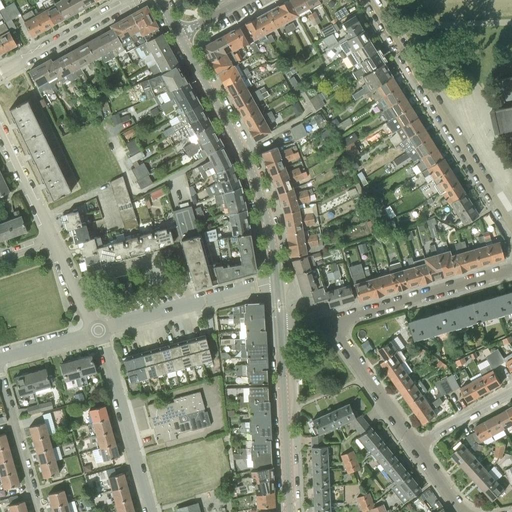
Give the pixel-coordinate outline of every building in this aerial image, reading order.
[(45,10),(53,25),(58,22),(59,23),(62,21),(62,20),(63,19),(55,3),(53,0),(46,0),(41,3),(45,10)] [(59,0),(55,3),(63,19),(74,13),(67,0),(59,0)] [(67,0),(74,13),(85,7),(80,0),(67,0)] [(282,3),(277,5),(286,22),(298,15),(289,0),(288,0),(282,4),(282,3)] [(303,0),(289,0),(298,15),(298,16),(309,11),(303,0)] [(320,4),(318,0),(303,0),(309,11),(320,4)] [(5,7),(12,19),(20,14),(14,3),(5,7)] [(286,22),(277,5),(273,8),(273,9),(260,16),(260,15),(255,17),(264,33),(286,22)] [(342,6),(333,12),(339,20),(347,15),(342,6)] [(0,11),(6,21),(0,24),(0,41),(6,51),(17,45),(9,32),(17,28),(12,19),(5,7),(0,10),(0,11)] [(146,42),(161,34),(148,11),(142,9),(132,15),(140,30),(146,42)] [(43,30),(34,14),(32,10),(21,16),(32,36),(37,33),(38,34),(42,32),(41,31),(43,30)] [(45,10),(35,16),(43,30),(45,29),(45,30),(49,28),(48,27),(53,25),(45,10)] [(132,15),(121,21),(132,40),(134,42),(138,40),(137,38),(134,33),(140,30),(132,15)] [(326,52),(338,44),(363,29),(355,16),(342,24),(346,32),(345,33),(346,34),(343,36),(344,37),(337,42),(332,33),(322,39),(327,47),(324,49),(326,52)] [(251,20),(245,24),(255,43),(256,45),(264,41),(268,39),(266,37),(264,33),(255,17),(251,20)] [(121,21),(111,26),(113,29),(119,41),(122,46),(128,42),(132,40),(121,21)] [(336,32),(341,29),(337,22),(333,25),(332,25),(336,32)] [(255,43),(245,24),(240,27),(238,27),(236,28),(235,29),(234,30),(243,45),(248,42),(250,46),(255,54),(259,51),(256,45),(255,43)] [(320,30),(324,37),(335,31),(331,24),(320,30)] [(119,41),(113,29),(103,35),(114,56),(117,55),(118,52),(124,49),(119,41)] [(338,54),(342,59),(346,56),(369,42),(366,36),(367,36),(363,29),(338,44),(343,51),(338,54)] [(243,45),(234,30),(232,31),(231,30),(228,32),(228,33),(223,36),(229,47),(232,51),(236,58),(239,56),(239,57),(242,56),(238,48),(243,45)] [(143,50),(146,55),(146,56),(166,44),(161,34),(146,42),(138,46),(140,49),(143,50)] [(114,56),(103,35),(92,40),(101,55),(104,62),(114,56)] [(204,46),(203,49),(210,62),(227,53),(225,49),(229,47),(223,36),(219,38),(217,38),(215,39),(215,40),(211,42),(210,42),(208,43),(207,44),(204,46)] [(92,40),(82,46),(94,68),(97,67),(98,64),(97,62),(95,59),(101,55),(92,40)] [(353,67),(359,63),(376,52),(369,42),(346,56),(353,67)] [(150,67),(172,55),(166,44),(146,56),(146,55),(143,57),(148,68),(150,67)] [(94,68),(82,46),(72,52),(82,70),(88,67),(89,69),(92,70),(94,68)] [(236,58),(232,51),(227,53),(210,62),(217,75),(218,75),(234,66),(237,64),(239,63),(238,61),(244,58),(242,56),(239,57),(239,56),(236,58)] [(82,70),(72,52),(61,58),(74,80),(76,78),(77,76),(83,72),(82,70)] [(357,70),(352,73),(357,80),(361,78),(383,64),(376,53),(359,63),(355,66),(357,70)] [(146,80),(163,74),(178,65),(172,55),(150,67),(151,69),(154,70),(156,76),(146,80)] [(59,77),(65,74),(69,81),(72,81),(74,80),(61,58),(51,63),(59,77)] [(60,79),(59,77),(51,63),(50,60),(39,66),(52,88),(54,92),(58,90),(55,84),(60,80),(60,79)] [(234,66),(218,75),(221,81),(221,82),(224,87),(240,78),(244,76),(241,71),(237,64),(234,66)] [(365,84),(362,86),(363,88),(352,95),(355,100),(370,90),(391,77),(387,70),(389,68),(386,64),(384,65),(383,64),(361,78),(365,84)] [(175,89),(187,83),(178,65),(163,74),(146,80),(144,81),(141,82),(148,100),(167,92),(175,89)] [(52,88),(39,66),(29,72),(40,93),(47,89),(49,90),(52,88)] [(241,71),(244,76),(249,73),(246,68),(241,71)] [(240,78),(224,87),(226,91),(227,91),(230,97),(246,88),(246,87),(251,84),(248,79),(246,80),(244,76),(240,78)] [(293,87),(298,84),(293,76),(289,79),(293,87)] [(506,108),(497,110),(502,132),(511,130),(511,133),(511,76),(500,79),(506,108)] [(392,77),(370,90),(377,100),(398,87),(392,77)] [(167,92),(171,100),(161,105),(163,110),(193,93),(190,87),(190,86),(188,83),(187,83),(175,89),(167,92)] [(246,88),(230,97),(234,103),(233,103),(236,108),(252,100),(262,94),(266,91),(264,87),(260,89),(250,95),(246,88)] [(398,87),(377,100),(383,111),(404,97),(398,87)] [(100,98),(106,94),(104,89),(97,92),(100,98)] [(301,93),(304,98),(310,94),(307,90),(301,93)] [(242,119),(258,111),(255,104),(259,101),(265,98),(269,96),(266,91),(262,94),(252,100),(236,108),(238,113),(239,113),(242,119)] [(179,114),(199,103),(198,101),(198,100),(197,98),(196,98),(193,93),(163,110),(165,114),(174,110),(175,107),(175,106),(177,105),(179,107),(177,110),(179,114)] [(310,94),(304,98),(307,103),(311,109),(323,101),(322,100),(318,94),(318,93),(312,97),(310,94)] [(103,111),(109,109),(105,96),(99,99),(103,111)] [(383,111),(381,112),(382,112),(388,121),(387,122),(388,122),(390,121),(411,108),(404,97),(383,111)] [(23,140),(40,132),(38,126),(39,126),(30,107),(29,107),(26,102),(27,102),(27,101),(9,110),(23,140)] [(323,101),(311,109),(313,113),(325,105),(323,101)] [(175,131),(204,114),(201,109),(201,108),(200,105),(199,104),(199,103),(179,114),(176,116),(179,122),(172,126),(175,131)] [(99,108),(92,111),(95,118),(102,115),(99,108)] [(159,112),(156,108),(149,112),(152,116),(159,112)] [(411,108),(390,121),(396,130),(417,117),(411,108)] [(248,130),(264,121),(268,119),(266,114),(262,117),(258,111),(242,119),(246,125),(245,125),(248,130)] [(268,119),(274,116),(272,111),(266,114),(268,119)] [(128,115),(120,118),(118,113),(111,115),(115,125),(122,122),(129,120),(128,115)] [(191,136),(195,134),(210,124),(209,122),(209,121),(208,119),(207,118),(204,114),(175,131),(177,135),(184,132),(187,138),(191,136)] [(268,119),(264,121),(248,130),(251,135),(255,141),(270,132),(266,126),(277,120),(274,116),(268,119)] [(417,117),(396,130),(403,141),(406,139),(407,138),(423,128),(417,117)] [(337,131),(342,128),(343,129),(352,123),(349,118),(339,124),(336,126),(334,127),(337,131)] [(191,143),(184,147),(186,152),(216,135),(213,130),(213,129),(212,125),(211,125),(210,124),(195,134),(191,136),(188,137),(191,143)] [(293,135),(304,129),(301,124),(290,129),(293,135)] [(126,139),(135,134),(132,128),(123,133),(126,139)] [(326,144),(335,137),(329,128),(320,135),(326,144)] [(403,144),(403,145),(403,146),(404,147),(404,148),(404,149),(405,150),(406,153),(407,152),(430,138),(423,128),(407,138),(406,139),(405,139),(405,140),(404,142),(404,143),(403,144)] [(293,135),(296,140),(307,135),(304,129),(293,135)] [(43,138),(40,132),(23,140),(38,170),(55,162),(53,157),(54,157),(45,137),(43,138)] [(358,139),(354,133),(342,140),(346,147),(358,139)] [(216,135),(186,152),(189,156),(197,152),(199,149),(198,148),(200,147),(202,150),(201,153),(203,157),(207,155),(222,146),(221,144),(221,143),(220,140),(219,140),(216,135)] [(430,138),(407,152),(409,157),(410,157),(413,162),(418,159),(418,160),(436,149),(430,138)] [(135,139),(126,144),(132,155),(140,150),(135,139)] [(350,159),(359,153),(353,143),(347,147),(344,148),(350,159)] [(197,167),(199,171),(200,173),(203,179),(210,175),(216,173),(232,164),(228,156),(228,155),(227,153),(226,152),(225,151),(224,148),(222,146),(207,155),(208,157),(210,160),(197,167)] [(276,147),(260,153),(265,165),(293,153),(298,151),(296,146),(278,153),(276,147)] [(420,162),(416,165),(421,172),(443,159),(436,149),(418,160),(420,162)] [(132,163),(145,156),(142,151),(129,158),(132,163)] [(406,153),(400,157),(403,162),(410,157),(409,157),(407,152),(406,153)] [(293,153),(265,165),(269,175),(270,175),(285,169),(283,163),(295,159),(293,153)] [(434,179),(433,180),(450,170),(443,159),(421,172),(424,177),(430,173),(434,179)] [(55,162),(38,170),(52,201),(71,192),(70,191),(69,192),(67,187),(68,186),(59,167),(58,168),(55,162)] [(131,169),(137,181),(148,175),(149,174),(143,162),(131,169)] [(216,173),(210,175),(212,180),(216,178),(218,184),(236,176),(234,170),(234,169),(233,167),(232,166),(232,164),(216,173)] [(343,176),(350,173),(346,164),(339,168),(343,176)] [(285,169),(270,175),(274,184),(301,174),(298,168),(287,173),(285,169)] [(434,185),(439,193),(441,191),(457,182),(450,170),(433,180),(436,184),(434,185)] [(301,174),(274,184),(277,193),(293,189),(291,183),(303,179),(307,177),(304,172),(301,174)] [(361,181),(365,178),(361,172),(357,174),(361,181)] [(148,175),(137,181),(136,181),(141,190),(152,183),(148,175)] [(112,189),(125,184),(123,176),(110,182),(112,189)] [(221,194),(240,187),(239,185),(240,184),(239,182),(238,181),(236,176),(218,184),(214,185),(215,190),(218,189),(219,194),(221,194)] [(3,179),(0,180),(0,196),(9,192),(3,179)] [(193,195),(205,189),(200,180),(189,188),(193,195)] [(439,201),(443,206),(448,203),(464,193),(457,182),(441,191),(445,197),(439,201)] [(360,196),(364,194),(359,183),(355,185),(360,196)] [(113,194),(127,190),(125,184),(112,189),(113,194)] [(219,194),(215,195),(216,199),(217,204),(223,203),(243,199),(242,193),(242,192),(242,189),(240,188),(240,187),(221,194),(219,194)] [(162,188),(156,190),(159,196),(164,194),(162,188)] [(293,189),(277,193),(280,203),(308,196),(307,191),(295,194),(293,189)] [(115,200),(129,196),(127,190),(113,194),(115,200)] [(369,195),(372,201),(378,198),(375,192),(369,195)] [(452,211),(446,215),(448,218),(456,214),(471,204),(464,193),(448,203),(451,208),(451,209),(452,211)] [(363,208),(370,205),(365,194),(359,197),(363,208)] [(117,206),(131,201),(129,196),(115,200),(117,206)] [(308,196),(280,203),(283,214),(299,211),(298,204),(310,201),(308,196)] [(229,214),(246,210),(246,208),(246,207),(245,204),(244,203),(243,199),(223,203),(224,208),(227,208),(229,214)] [(119,211),(132,207),(131,201),(117,206),(119,211)] [(177,227),(181,240),(194,288),(217,282),(212,259),(204,234),(199,235),(191,206),(189,207),(188,202),(179,204),(180,209),(173,211),(177,227)] [(299,211),(283,214),(285,224),(314,218),(317,216),(316,204),(311,207),(309,208),(299,210),(299,211)] [(478,216),(471,204),(456,214),(460,221),(455,224),(459,227),(478,216)] [(119,211),(121,217),(134,213),(132,207),(119,211)] [(82,226),(81,224),(77,209),(72,210),(73,212),(66,214),(68,221),(64,222),(65,224),(67,230),(74,228),(82,226)] [(7,221),(13,236),(26,231),(21,216),(20,216),(18,210),(13,212),(15,218),(7,221)] [(228,225),(248,222),(247,216),(248,215),(247,212),(246,211),(246,210),(229,214),(230,220),(223,222),(224,226),(228,225)] [(202,212),(196,213),(199,223),(204,222),(204,221),(202,212)] [(134,213),(121,217),(123,223),(136,219),(134,213)] [(314,218),(285,224),(287,233),(286,234),(303,231),(302,226),(315,223),(314,218)] [(433,218),(427,221),(428,226),(434,225),(436,224),(434,218),(433,218)] [(136,219),(123,223),(125,230),(138,225),(136,219)] [(368,229),(375,226),(373,219),(366,222),(368,229)] [(385,231),(396,228),(393,219),(383,223),(385,231)] [(0,223),(0,238),(1,241),(13,236),(7,221),(0,223)] [(206,221),(204,221),(204,222),(199,223),(201,231),(208,229),(206,221)] [(75,243),(79,242),(90,239),(89,237),(85,222),(81,224),(82,226),(74,228),(76,234),(72,235),(75,243)] [(248,222),(228,225),(229,230),(232,230),(233,237),(250,233),(250,232),(250,231),(250,227),(249,226),(248,222)] [(181,240),(177,227),(167,230),(167,228),(161,230),(161,228),(154,230),(155,233),(158,243),(164,241),(165,245),(181,240)] [(212,259),(217,282),(256,271),(250,233),(233,237),(221,239),(218,239),(217,234),(216,227),(204,231),(204,234),(212,259)] [(411,230),(404,233),(407,240),(413,238),(411,230)] [(303,231),(286,234),(288,245),(318,239),(317,234),(304,236),(303,231)] [(159,246),(158,243),(155,233),(152,234),(152,232),(147,234),(146,232),(139,234),(140,237),(143,247),(149,245),(150,249),(152,248),(159,246)] [(483,234),(483,235),(485,241),(486,246),(491,263),(506,259),(504,253),(502,253),(498,239),(492,241),(489,232),(483,234)] [(100,262),(94,238),(93,236),(89,237),(90,239),(79,242),(83,257),(84,257),(86,265),(100,262)] [(114,255),(110,242),(102,244),(100,236),(94,238),(100,262),(100,263),(115,258),(114,255)] [(143,247),(140,237),(137,238),(137,236),(132,238),(131,236),(125,237),(126,241),(129,251),(134,249),(135,253),(144,250),(143,247)] [(318,239),(288,245),(290,257),(306,254),(306,253),(319,251),(323,246),(321,238),(318,239)] [(117,240),(110,242),(114,255),(119,253),(120,253),(121,257),(123,256),(130,254),(129,251),(126,241),(123,242),(123,240),(117,242),(117,240)] [(361,253),(368,251),(365,242),(358,245),(361,253)] [(491,263),(486,246),(481,247),(474,249),(479,266),(491,263)] [(479,266),(474,249),(462,253),(467,271),(472,269),(472,268),(479,266)] [(449,251),(437,255),(443,277),(455,274),(453,269),(454,268),(450,256),(449,251)] [(321,258),(320,252),(313,254),(313,255),(292,262),(295,274),(316,268),(313,260),(321,258)] [(454,268),(453,269),(455,274),(462,272),(467,271),(462,253),(450,256),(454,268)] [(437,255),(425,258),(425,259),(431,281),(443,277),(437,255)] [(409,268),(402,270),(407,288),(414,286),(419,285),(414,267),(414,266),(413,262),(412,257),(406,258),(409,268)] [(424,282),(431,281),(425,259),(413,262),(414,266),(414,267),(419,285),(425,283),(424,282)] [(407,288),(402,270),(400,263),(388,266),(390,274),(395,292),(400,290),(400,289),(407,288)] [(337,264),(331,266),(333,272),(335,279),(337,288),(342,304),(354,300),(349,284),(344,286),(342,279),(340,280),(339,277),(340,277),(338,270),(337,264)] [(316,268),(295,274),(301,293),(310,291),(314,303),(327,299),(324,292),(317,268),(316,268)] [(334,279),(333,272),(326,274),(328,280),(334,279)] [(395,292),(390,274),(378,277),(383,295),(389,293),(390,293),(395,292)] [(117,298),(133,294),(128,275),(112,279),(117,298)] [(383,295),(378,277),(366,281),(371,298),(376,297),(376,296),(383,295)] [(371,298),(366,281),(354,284),(359,302),(366,299),(366,300),(371,298)] [(342,304),(337,288),(324,292),(327,299),(329,308),(342,304)] [(476,303),(481,320),(511,311),(511,307),(508,294),(495,297),(494,297),(490,298),(490,299),(476,303)] [(239,305),(239,312),(240,318),(243,318),(264,317),(263,303),(244,304),(239,305)] [(481,320),(476,303),(463,307),(461,306),(458,307),(458,308),(444,312),(448,330),(481,320)] [(416,339),(448,330),(444,312),(431,316),(430,315),(426,316),(426,318),(411,322),(416,339)] [(245,331),(265,329),(264,317),(243,318),(243,324),(245,324),(245,331)] [(244,344),(266,343),(265,329),(245,331),(246,338),(244,338),(244,344)] [(195,338),(196,340),(202,363),(212,360),(205,338),(201,339),(201,336),(195,338)] [(202,363),(196,340),(193,341),(192,339),(186,341),(186,343),(193,366),(202,363)] [(193,366),(186,343),(183,344),(183,341),(177,343),(177,345),(184,368),(193,366)] [(367,341),(361,345),(366,353),(372,349),(367,341)] [(379,350),(386,360),(393,355),(398,351),(391,341),(379,350)] [(241,349),(241,357),(247,357),(266,356),(266,343),(244,344),(241,344),(241,349)] [(184,368),(177,345),(175,346),(174,344),(168,345),(169,348),(175,370),(184,368)] [(175,370),(169,348),(166,349),(165,346),(159,348),(160,350),(166,373),(175,370)] [(166,373),(160,350),(156,351),(156,349),(150,350),(150,353),(157,375),(166,373)] [(499,349),(493,353),(500,365),(506,362),(499,349)] [(393,355),(386,360),(382,363),(389,373),(401,364),(401,363),(406,360),(399,350),(398,351),(393,355)] [(157,375),(150,353),(147,354),(147,351),(141,353),(141,355),(148,378),(157,375)] [(482,377),(490,390),(501,384),(494,371),(496,370),(495,368),(500,365),(493,353),(486,357),(491,365),(480,371),(483,376),(482,377)] [(148,378),(141,355),(138,356),(138,354),(132,355),(132,358),(139,380),(148,378)] [(75,361),(82,385),(87,384),(85,375),(95,372),(94,370),(95,370),(93,363),(92,364),(90,356),(75,361)] [(139,380),(132,358),(129,359),(129,356),(122,358),(129,383),(139,380)] [(246,370),(267,369),(266,356),(247,357),(247,364),(245,368),(246,370)] [(82,385),(75,361),(61,364),(61,365),(60,365),(62,373),(63,373),(65,380),(75,378),(77,387),(82,385)] [(401,364),(389,373),(395,383),(408,374),(401,364)] [(30,373),(34,390),(50,386),(45,369),(37,371),(37,370),(32,372),(32,373),(30,373)] [(267,369),(246,370),(246,376),(248,377),(248,384),(268,383),(267,369)] [(34,390),(30,373),(28,374),(28,373),(23,374),(23,375),(15,378),(20,394),(34,390)] [(408,374),(395,383),(403,393),(415,384),(408,374)] [(452,374),(446,377),(453,390),(459,387),(452,374)] [(453,390),(446,377),(440,380),(447,393),(447,394),(453,390)] [(472,382),(479,396),(490,390),(482,377),(472,382)] [(440,380),(435,383),(438,390),(441,388),(445,394),(447,393),(440,380)] [(415,384),(403,393),(409,403),(422,394),(427,390),(420,381),(415,384)] [(479,396),(472,382),(461,388),(468,402),(479,396)] [(248,401),(269,400),(268,387),(248,388),(249,395),(247,395),(248,401)] [(156,403),(147,405),(150,416),(148,417),(151,429),(155,428),(157,435),(161,434),(164,442),(176,439),(175,435),(211,425),(207,411),(205,412),(204,410),(205,410),(200,392),(173,399),(174,402),(157,407),(156,403)] [(74,395),(76,401),(76,402),(83,400),(83,399),(81,393),(74,395)] [(422,394),(409,403),(417,413),(429,404),(422,394)] [(429,404),(417,413),(424,424),(437,415),(433,410),(443,403),(440,398),(430,405),(429,404)] [(250,414),(269,413),(269,400),(248,401),(243,402),(237,402),(237,407),(248,406),(248,407),(249,407),(250,414)] [(51,402),(39,405),(41,411),(53,408),(51,402)] [(340,408),(331,412),(337,426),(339,426),(346,422),(349,421),(356,431),(367,423),(362,417),(360,415),(358,416),(355,409),(352,410),(350,403),(340,408)] [(41,411),(39,405),(27,408),(28,415),(41,411)] [(89,410),(93,424),(108,419),(105,406),(89,410)] [(496,416),(504,430),(511,425),(511,418),(507,410),(496,416)] [(313,436),(311,437),(311,443),(324,442),(324,432),(328,430),(334,428),(337,426),(331,412),(322,416),(312,421),(315,427),(312,428),(315,435),(313,436)] [(249,422),(244,422),(245,428),(270,426),(269,413),(250,414),(250,422),(249,422)] [(486,422),(494,435),(504,430),(496,416),(486,422)] [(108,419),(93,424),(96,436),(112,432),(108,419)] [(481,445),(486,446),(486,445),(485,445),(483,441),(494,435),(486,422),(475,428),(477,431),(471,435),(477,445),(481,445)] [(29,427),(32,440),(48,436),(44,423),(29,427)] [(251,441),(271,440),(270,426),(245,428),(238,428),(239,433),(249,432),(249,433),(251,433),(251,441)] [(358,437),(355,440),(361,449),(365,445),(369,450),(371,453),(383,443),(377,435),(370,427),(360,435),(358,437)] [(112,432),(96,436),(99,448),(115,444),(112,432)] [(0,449),(8,447),(5,434),(0,435),(0,449)] [(480,450),(481,445),(477,445),(471,435),(466,437),(471,447),(468,450),(463,444),(452,454),(461,464),(472,454),(477,449),(480,450)] [(48,436),(32,440),(36,453),(51,448),(48,436)] [(271,440),(251,441),(252,447),(250,447),(250,454),(271,453),(271,440)] [(383,443),(371,453),(373,454),(378,460),(384,468),(396,458),(390,451),(383,443)] [(115,444),(99,448),(103,461),(119,457),(115,444)] [(0,462),(12,459),(8,447),(0,449),(0,462)] [(324,447),(311,448),(312,458),(312,467),(328,467),(328,463),(327,457),(327,447),(324,447)] [(51,448),(36,453),(40,465),(55,461),(51,448)] [(250,472),(272,467),(271,453),(250,454),(251,459),(251,467),(250,468),(250,472)] [(472,454),(461,464),(469,473),(480,463),(472,454)] [(355,455),(349,458),(353,471),(360,469),(355,455)] [(349,458),(342,460),(347,473),(353,471),(349,458)] [(396,458),(384,468),(390,476),(395,482),(397,484),(409,474),(402,466),(396,458)] [(0,476),(16,472),(12,459),(0,462),(0,476)] [(55,461),(40,465),(43,478),(59,474),(55,461)] [(480,463),(469,473),(477,483),(489,473),(480,463)] [(89,464),(82,466),(84,473),(91,471),(89,464)] [(243,485),(273,478),(272,467),(250,472),(251,473),(252,477),(249,477),(249,476),(246,477),(246,478),(241,479),(243,485)] [(328,467),(312,467),(313,477),(313,487),(329,486),(328,477),(328,469),(328,467)] [(114,468),(106,470),(108,478),(111,491),(127,486),(123,473),(116,475),(114,468)] [(19,485),(16,472),(0,476),(4,489),(19,485)] [(489,473),(477,483),(485,491),(496,481),(489,473)] [(409,474),(397,484),(403,491),(409,499),(421,490),(415,482),(409,474)] [(255,494),(273,491),(273,478),(243,485),(237,487),(238,493),(251,490),(252,488),(255,487),(255,494)] [(496,481),(485,491),(493,501),(505,491),(496,481)] [(127,486),(111,491),(115,503),(130,499),(127,486)] [(329,486),(313,487),(314,497),(314,507),(330,506),(330,503),(329,496),(329,486)] [(227,487),(216,489),(220,501),(230,498),(227,487)] [(48,495),(52,507),(67,503),(63,490),(48,495)] [(256,508),(274,506),(273,491),(255,494),(256,508)] [(365,502),(372,499),(369,492),(362,495),(365,502)] [(426,492),(419,496),(423,501),(429,496),(426,492)] [(368,509),(365,502),(362,495),(356,498),(362,511),(368,509)] [(130,499),(115,503),(117,511),(129,511),(134,511),(130,499)] [(365,502),(368,509),(375,506),(372,499),(365,502)] [(437,511),(446,511),(438,500),(435,502),(438,507),(439,507),(441,510),(437,511)] [(10,511),(26,511),(24,501),(8,505),(10,511)] [(69,511),(67,503),(52,507),(52,511),(69,511)] [(198,511),(196,503),(177,508),(177,511),(198,511)]
